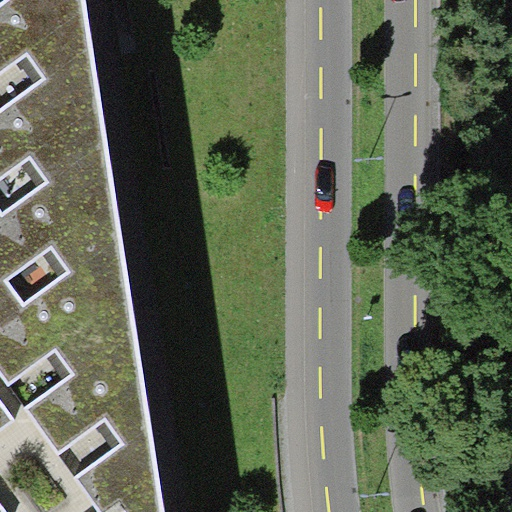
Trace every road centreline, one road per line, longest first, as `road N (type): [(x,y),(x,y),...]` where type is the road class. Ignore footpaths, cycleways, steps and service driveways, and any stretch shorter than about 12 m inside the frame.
road 1 (primary): [(329,0),(329,390),(340,511)]
road 2 (primary): [(419,511),(410,388),(409,0)]
